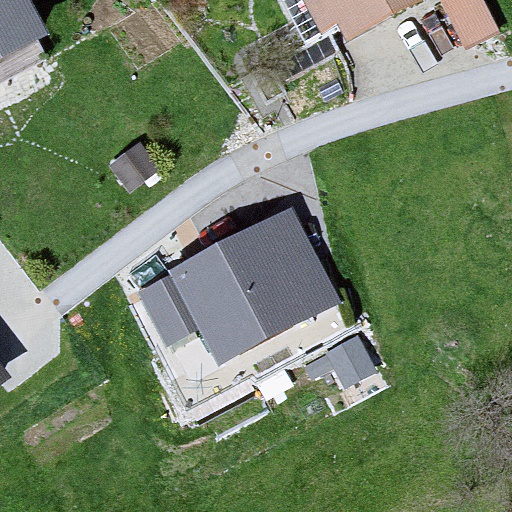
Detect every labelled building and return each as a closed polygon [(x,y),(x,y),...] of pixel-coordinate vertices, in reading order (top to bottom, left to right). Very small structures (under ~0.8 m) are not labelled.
[(0,0),(0,71),(42,49),(15,0),(0,0)] [(404,0),(289,0),(320,47),(404,0)] [(477,0),(441,0),(466,47),(494,32),(477,0)] [(291,216),(169,272),(207,354),(329,299),(291,216)] [(0,375),(8,369),(0,357),(0,375)]
